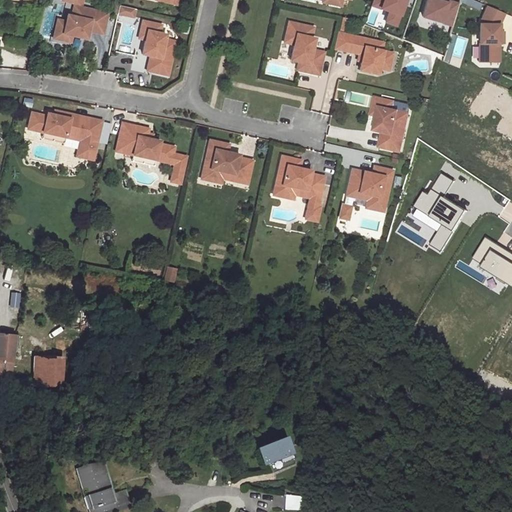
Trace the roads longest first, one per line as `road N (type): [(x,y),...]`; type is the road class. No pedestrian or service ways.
road 1 (residential): [(0,79),(157,104),(187,100)]
road 2 (residential): [(187,100),(217,117),(309,137)]
